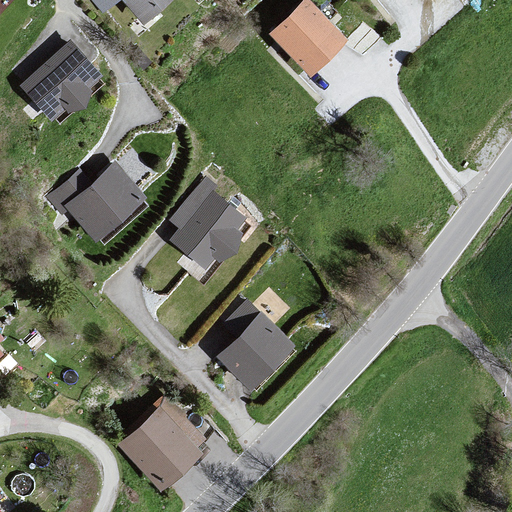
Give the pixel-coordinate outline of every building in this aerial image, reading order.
[(178,0),(122,0),(147,27),(178,0)] [(349,42),(307,1),(272,35),(311,76),(349,42)] [(73,44),(22,86),(54,122),(68,112),(80,111),(93,107),(95,101),(95,90),(105,77),(73,44)] [(115,168),(67,206),(99,242),(146,202),(115,168)] [(210,175),(167,222),(178,231),(171,239),(205,268),(218,259),(242,249),(237,243),(240,234),(246,220),(215,191),(210,175)] [(294,346),(251,301),(229,322),(243,337),(223,356),(253,386),(294,346)] [(167,397),(117,445),(164,488),(205,449),(167,397)]
